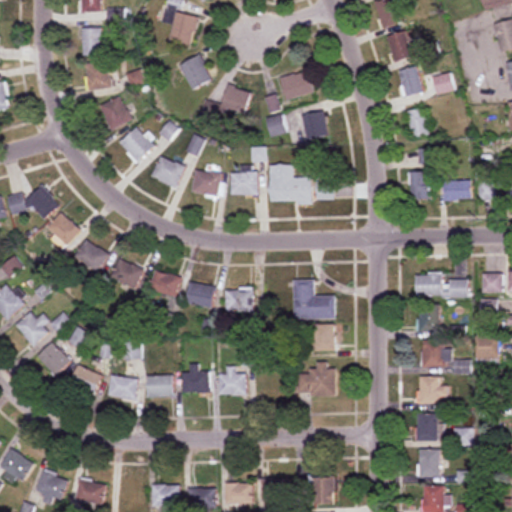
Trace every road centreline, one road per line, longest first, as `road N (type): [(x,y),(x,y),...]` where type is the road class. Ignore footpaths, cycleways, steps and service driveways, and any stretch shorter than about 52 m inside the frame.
road 1 (residential): [(379,511),(374,157),(369,114),(332,0)]
road 2 (residential): [(378,243),(202,242),(104,188),(70,140),(45,37),(45,0)]
road 3 (residential): [(383,441),(120,446),(47,421),(0,377)]
road 4 (residential): [(511,238),(378,243)]
